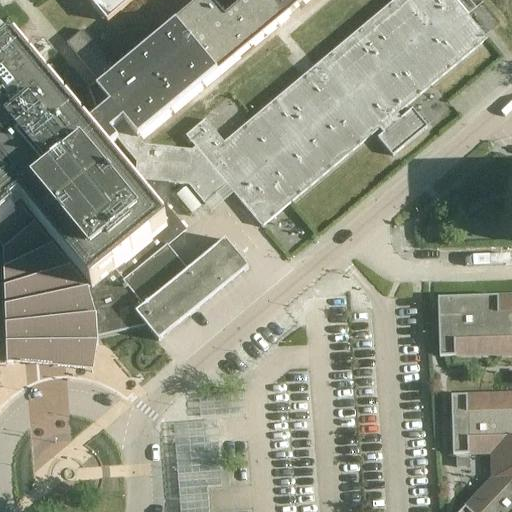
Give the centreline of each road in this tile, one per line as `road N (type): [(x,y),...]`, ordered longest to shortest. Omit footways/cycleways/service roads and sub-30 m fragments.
road 1 (unclassified): [(132,428),(511,98)]
road 2 (unclassified): [(132,428),(87,402),(44,404),(22,415),(3,445),(6,511)]
